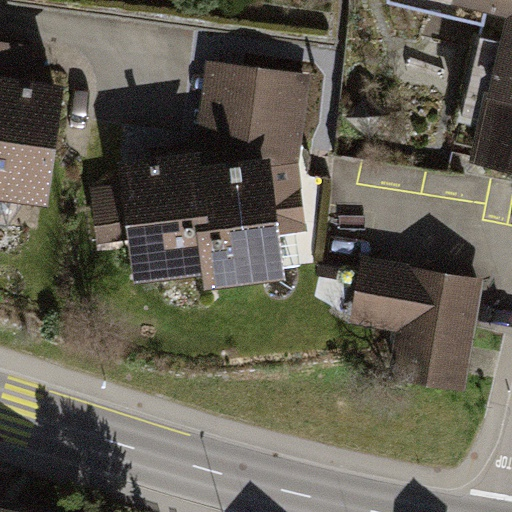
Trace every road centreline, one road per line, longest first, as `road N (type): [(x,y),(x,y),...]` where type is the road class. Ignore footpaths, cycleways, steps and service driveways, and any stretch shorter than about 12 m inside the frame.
road 1 (secondary): [(0,405),(375,511)]
road 2 (residential): [(0,32),(148,51)]
